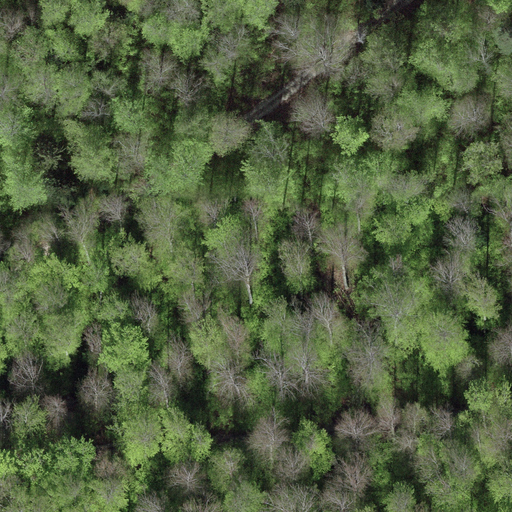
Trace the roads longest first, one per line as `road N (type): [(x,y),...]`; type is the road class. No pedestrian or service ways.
road 1 (track): [(0,469),(511,408)]
road 2 (track): [(387,0),(223,133),(0,285)]
